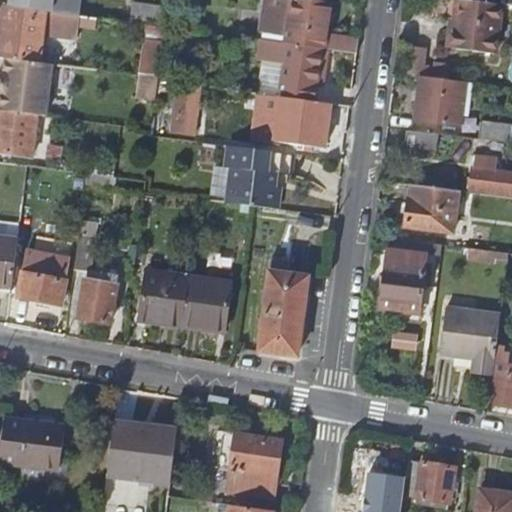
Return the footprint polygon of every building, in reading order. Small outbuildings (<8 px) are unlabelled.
[(52,0),(13,0),(13,4),(45,8),(52,9),(52,0)] [(245,0),(231,0),(230,12),(244,14),(245,0)] [(357,49),(359,34),(326,30),(330,0),(328,0),(292,0),(288,27),(303,28),(302,34),(301,42),(323,45),(357,49)] [(502,1),(491,0),(455,0),(453,27),(448,26),(446,45),(495,51),(502,1)] [(45,8),(13,4),(3,3),(0,28),(0,54),(5,55),(39,59),(45,8)] [(273,38),(301,42),(302,34),(274,31),(273,38)] [(273,38),(261,37),(254,90),(281,94),(315,99),(323,45),(301,42),(273,38)] [(405,71),(419,73),(422,47),(409,46),(405,71)] [(0,93),(0,107),(34,111),(45,113),(52,61),(39,59),(5,55),(3,72),(0,71),(0,89),(0,90),(0,93)] [(140,97),(157,98),(158,66),(141,66),(140,97)] [(467,79),(422,73),(417,117),(462,123),(467,79)] [(199,82),(178,79),(172,126),(193,128),(199,82)] [(332,101),(315,99),(281,94),(276,138),(326,145),(332,101)] [(34,111),(0,107),(0,151),(29,155),(34,111)] [(481,136),(511,139),(511,122),(483,119),(481,136)] [(431,129),(410,127),(408,141),(429,144),(431,129)] [(293,150),(231,142),(229,159),(233,159),(228,200),(279,206),(282,187),(287,187),(289,173),(291,173),(293,150)] [(472,186),(511,190),(511,171),(497,170),(499,155),(477,153),(472,186)] [(457,188),(411,182),(405,223),(452,229),(457,188)] [(80,218),(78,231),(95,234),(96,219),(80,218)] [(78,231),(74,265),(87,267),(85,277),(84,277),(77,315),(109,320),(118,272),(89,267),(95,234),(78,231)] [(0,282),(12,284),(17,237),(0,234),(0,282)] [(389,234),(384,268),(390,269),(393,249),(427,254),(429,240),(389,234)] [(380,304),(420,308),(427,254),(393,249),(390,269),(384,268),(380,304)] [(274,263),(262,353),(299,357),(310,280),(288,277),(289,265),(274,263)] [(188,324),(194,273),(146,267),(139,318),(188,324)] [(26,269),(21,294),(59,302),(64,277),(26,269)] [(194,273),(188,324),(225,329),(232,278),(194,273)] [(499,340),(503,308),(450,301),(444,347),(478,352),(476,367),(495,369),(499,340)] [(499,340),(495,369),(491,399),(511,402),(511,361),(509,361),(511,348),(505,347),(506,341),(499,340)] [(46,462),(51,422),(25,419),(25,416),(3,414),(0,440),(0,459),(20,462),(20,459),(46,462)] [(115,419),(108,470),(170,479),(178,428),(151,424),(151,425),(140,423),(140,422),(115,419)] [(51,422),(46,462),(61,464),(66,424),(51,422)] [(281,436),(234,429),(224,487),(272,495),(281,436)] [(455,464),(422,459),(417,495),(450,500),(455,464)] [(511,511),(511,490),(479,486),(476,511),(511,511)] [(268,511),(269,506),(229,501),(227,511),(268,511)]
